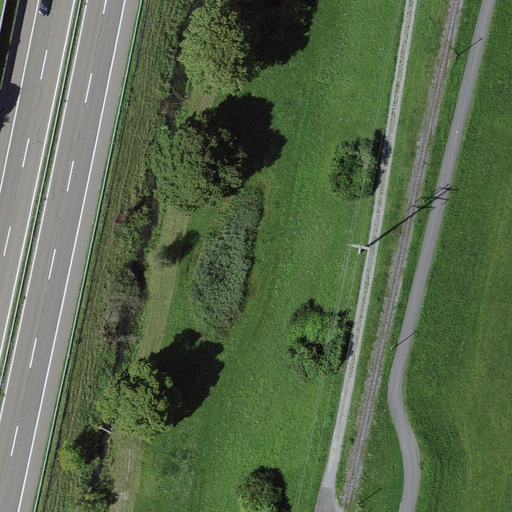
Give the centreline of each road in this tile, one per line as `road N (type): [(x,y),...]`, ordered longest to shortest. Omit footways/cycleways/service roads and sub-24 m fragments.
road 1 (track): [(407,511),(411,466),(396,400),(400,356),(492,0)]
road 2 (motorway): [(0,511),(106,0)]
road 3 (track): [(323,511),(414,0)]
road 4 (motorway): [(55,0),(0,278)]
